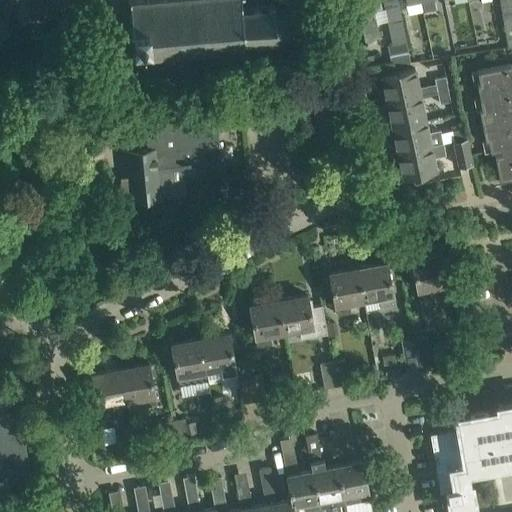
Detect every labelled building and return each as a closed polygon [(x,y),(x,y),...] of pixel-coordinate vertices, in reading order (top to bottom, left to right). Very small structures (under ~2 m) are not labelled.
[(75,9),(73,0),(28,0),(32,19),(49,17),(49,13),(75,9)] [(291,28),(289,13),(292,11),(291,9),(288,11),(274,5),(274,1),(271,1),(271,4),(258,5),(258,2),(255,3),(255,6),(242,7),(241,0),(135,0),(131,0),(127,0),(129,3),(134,52),(132,56),(134,58),(136,55),(217,47),(217,56),(215,59),(217,61),(220,58),(244,56),(246,58),(249,56),(246,54),(261,53),(260,44),(262,44),(261,41),(275,40),(275,43),(278,43),(278,39),(290,30),(293,32),(294,29),(291,28)] [(373,11),(370,0),(341,0),(345,17),(373,11)] [(397,5),(395,0),(383,0),(385,8),(397,5)] [(422,11),(419,0),(405,0),(409,14),(422,11)] [(435,8),(433,0),(419,0),(422,11),(435,8)] [(400,19),(397,5),(385,8),(385,9),(388,21),(400,19)] [(388,21),(385,9),(373,11),(345,17),(351,40),(378,34),(376,24),(388,21)] [(511,12),(502,15),(507,46),(511,45),(511,12)] [(2,22),(0,23),(0,43),(1,45),(13,33),(2,22)] [(404,44),(386,48),(390,67),(409,63),(404,44)] [(480,82),(477,83),(480,96),(482,109),(480,109),(481,116),(485,137),(488,137),(490,150),(501,148),(501,152),(495,153),(500,179),(511,176),(511,179),(511,62),(477,69),(480,82)] [(420,94),(415,68),(381,75),(387,102),(420,94)] [(448,89),(445,76),(435,78),(438,91),(448,89)] [(450,100),(448,89),(438,91),(440,102),(450,100)] [(426,119),(420,94),(387,102),(392,126),(426,119)] [(221,160),(217,119),(163,124),(165,150),(182,148),(183,164),(221,160)] [(431,145),(426,119),(392,126),(398,152),(431,145)] [(186,194),(183,164),(182,148),(165,150),(163,124),(147,126),(148,139),(150,139),(151,149),(120,151),(120,150),(117,150),(122,202),(125,202),(124,200),(166,195),(166,197),(169,197),(169,195),(186,194)] [(466,137),(465,130),(464,127),(451,129),(454,140),(466,137)] [(472,163),(466,137),(454,140),(459,166),(472,163)] [(436,171),(434,157),(446,155),(443,142),(431,145),(398,152),(403,178),(436,171)] [(447,283),(443,262),(444,261),(443,258),(442,258),(441,252),(412,257),(417,289),(418,289),(421,308),(435,305),(431,286),(447,283)] [(394,303),(390,281),(387,262),(358,267),(364,299),(379,296),(380,306),(394,303)] [(364,299),(358,267),(329,272),(337,314),(351,311),(349,301),(364,299)] [(325,322),(322,304),(309,307),(307,294),(278,299),(284,331),(299,328),(301,338),(327,333),(325,322)] [(284,331),(278,299),(250,304),(257,346),(271,343),(269,333),(284,331)] [(332,321),(325,322),(327,333),(328,335),(335,334),(332,321)] [(249,375),(247,360),(234,363),(229,332),(200,337),(206,369),(220,366),(223,383),(237,380),(241,402),(254,400),(249,375)] [(432,368),(426,335),(413,337),(419,370),(432,368)] [(206,369),(200,337),(171,343),(179,384),(193,382),(191,372),(206,369)] [(419,370),(413,337),(401,339),(406,372),(419,370)] [(394,354),(383,356),(384,365),(396,363),(394,354)] [(349,383),(345,358),(332,360),(336,385),(349,383)] [(267,398),(262,373),(250,375),(247,360),(249,375),(254,400),(267,398)] [(336,385),(332,360),(320,362),(324,387),(336,385)] [(156,404),(149,362),(120,367),(126,399),(141,397),(142,406),(156,404)] [(126,399),(120,367),(92,373),(99,414),(113,412),(111,402),(126,399)] [(289,371),(273,374),(275,386),(291,383),(289,371)] [(466,471),(511,462),(511,401),(497,404),(499,416),(489,418),(487,410),(469,413),(471,420),(457,423),(459,432),(453,433),(452,430),(430,434),(440,493),(442,492),(441,489),(447,488),(450,511),(476,511),(471,483),(468,483),(466,471)] [(31,478),(21,421),(18,422),(17,413),(24,412),(24,411),(3,414),(0,414),(0,451),(5,481),(3,482),(0,482),(0,495),(13,494),(11,481),(31,478)] [(189,442),(187,429),(184,417),(172,420),(177,445),(189,442)] [(177,445),(172,420),(159,422),(164,447),(177,445)] [(370,499),(362,459),(347,462),(345,449),(335,451),(331,429),(329,429),(336,463),(337,463),(343,495),(345,504),(370,499)] [(107,457),(102,432),(90,435),(94,460),(107,457)] [(343,495),(337,463),(336,463),(326,466),(324,457),(322,458),(316,432),(305,434),(312,468),(318,500),(320,508),(325,507),(325,511),(341,511),(340,505),(345,504),(343,495)] [(312,468),(298,471),(294,450),(284,453),(281,439),(280,439),(291,497),(293,505),(293,511),(309,511),(320,508),(318,500),(312,468)] [(293,511),(293,505),(291,497),(277,500),(270,466),(259,468),(265,502),(266,502),(267,511),(293,511)] [(267,511),(266,502),(265,502),(252,505),(248,486),(238,488),(235,473),(234,473),(240,507),(241,507),(241,511),(267,511)] [(241,511),(241,507),(240,507),(227,510),(221,475),(209,478),(214,506),(215,506),(215,511),(241,511)] [(215,511),(215,506),(214,506),(201,509),(196,489),(186,491),(184,477),(182,477),(189,511),(215,511)] [(189,511),(184,511),(175,511),(170,483),(160,485),(159,481),(158,482),(163,511),(189,511)] [(149,511),(146,493),(136,495),(134,486),(133,486),(137,511),(149,511)] [(124,511),(122,502),(112,504),(109,491),(108,491),(112,511),(124,511)]
